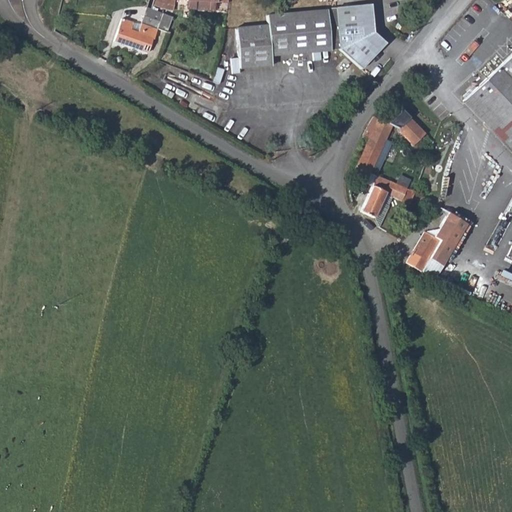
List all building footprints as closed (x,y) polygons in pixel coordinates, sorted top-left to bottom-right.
[(326,11),(329,51),(338,50),(361,70),(383,45),(370,34),(368,5),(326,9),(326,11)] [(157,28),(166,31),(171,15),(150,9),(149,9),(145,7),(139,25),(137,32),(129,30),(131,22),(119,19),(112,41),(147,52),(151,38),(153,39),(157,28)] [(329,51),(326,11),(266,16),(267,26),(235,29),(237,59),(230,60),(231,75),(239,74),(239,69),(271,66),(270,56),(329,51)] [(139,25),(131,22),(129,30),(137,32),(139,25)] [(511,50),(472,90),(511,130),(511,50)] [(511,149),(511,130),(472,90),(462,99),(511,149)] [(383,122),(373,117),(361,137),(367,141),(356,166),(370,172),(377,156),(391,126),(400,130),(404,120),(390,107),(383,122)] [(382,158),(377,156),(370,172),(374,174),(382,158)] [(364,184),(370,172),(356,166),(350,177),(364,184)] [(401,200),(406,188),(381,177),(379,181),(375,179),(361,212),(373,218),(380,202),(384,193),(392,196),(401,200)] [(407,203),(413,191),(406,188),(401,200),(407,203)] [(388,206),(392,196),(384,193),(380,202),(388,206)] [(421,233),(405,263),(421,271),(427,258),(441,265),(466,224),(448,212),(445,210),(431,236),(422,231),(421,233)]
